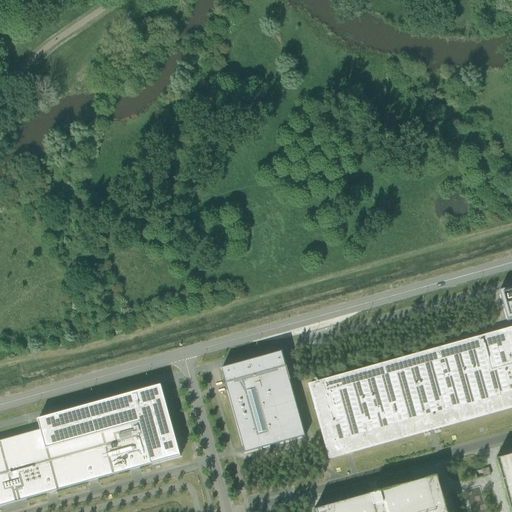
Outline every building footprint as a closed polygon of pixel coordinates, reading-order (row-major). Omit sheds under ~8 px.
[(511,287),(499,291),(507,321),(511,319),(511,287)] [(429,430),(511,408),(511,407),(511,329),(500,332),(309,385),(329,458),(429,430)] [(243,449),(245,453),(305,437),(281,352),(245,362),(246,365),(241,366),(240,364),(221,369),(226,387),(243,449)] [(180,454),(176,441),(175,436),(161,387),(160,385),(141,391),(132,393),(58,414),(53,415),(37,420),(37,421),(40,430),(0,441),(0,506),(150,465),(151,465),(180,457),(180,454)] [(511,511),(511,455),(496,460),(509,511),(511,511)] [(313,511),(446,511),(437,476),(383,491),(313,511)]
